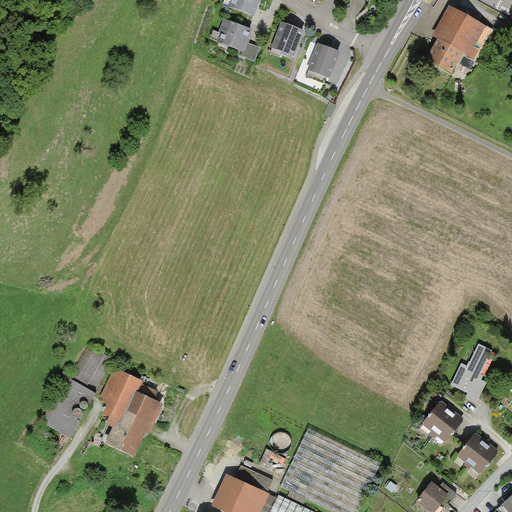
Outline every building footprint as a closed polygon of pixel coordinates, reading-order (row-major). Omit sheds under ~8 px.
[(233,0),(229,9),(255,20),(263,0),(233,0)] [(493,32),(450,9),(435,38),(440,41),(466,54),(478,61),(493,32)] [(254,33),(224,20),(213,44),(255,63),(261,49),(249,44),(254,33)] [(305,35),(281,26),(271,51),(295,60),(305,35)] [(440,41),(428,63),(454,77),(466,54),(440,41)] [(338,53),(316,45),(307,71),(328,79),(338,53)] [(321,115),(328,118),(335,106),(328,102),(321,115)] [(462,364),(451,386),(467,393),(465,397),(478,403),(487,384),(483,382),(485,377),(483,376),(495,352),(479,344),(467,367),(462,364)] [(88,348),(73,373),(98,387),(113,362),(88,348)] [(162,405),(136,392),(141,382),(113,368),(99,396),(110,401),(104,414),(110,417),(107,423),(113,426),(105,442),(134,456),(147,431),(148,432),(162,405)] [(41,421),(70,439),(97,394),(68,376),(41,421)] [(453,410),(441,400),(422,424),(431,431),(429,433),(432,436),(453,410)] [(453,410),(432,436),(436,438),(438,436),(446,442),(465,419),(453,410)] [(280,486),(331,511),(357,511),(381,467),(309,430),(280,486)] [(488,443),(476,432),(457,455),(466,463),(464,465),(467,467),(488,443)] [(488,443),(467,467),(469,470),(472,467),(479,474),(499,451),(488,443)] [(260,511),(269,494),(226,476),(214,503),(225,508),(224,511),(260,511)] [(431,482),(416,501),(430,511),(435,511),(447,498),(452,501),(457,494),(443,484),(439,489),(431,482)] [(390,483),(386,488),(392,493),(396,488),(390,483)] [(511,511),(511,495),(497,510),(499,511),(511,511)] [(268,511),(310,511),(277,496),(268,511)]
